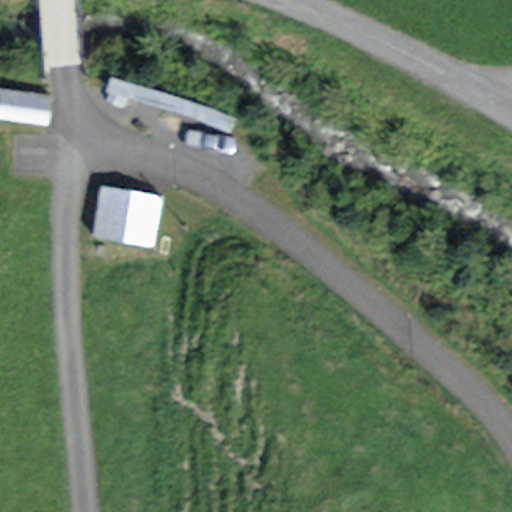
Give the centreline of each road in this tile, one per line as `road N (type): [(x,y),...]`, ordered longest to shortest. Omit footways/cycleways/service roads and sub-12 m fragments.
road 1 (track): [(511,432),(407,325),(231,190),(171,159),(73,133)]
road 2 (unclassified): [(509,111),(361,31),(282,0)]
